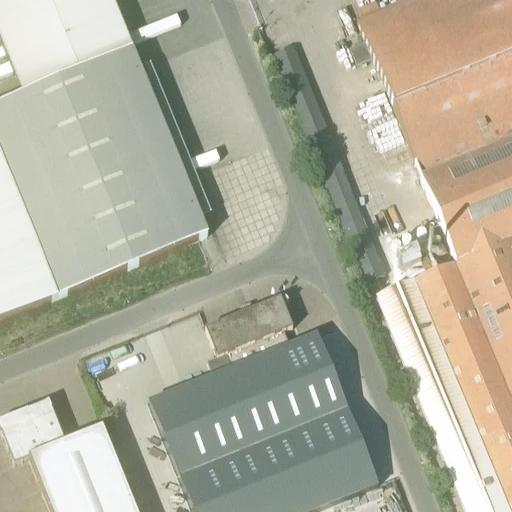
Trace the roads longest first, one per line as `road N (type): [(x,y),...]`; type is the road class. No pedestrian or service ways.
road 1 (unclassified): [(0,373),(317,245)]
road 2 (unclassified): [(425,511),(317,245)]
road 3 (unclassified): [(317,245),(216,0)]
